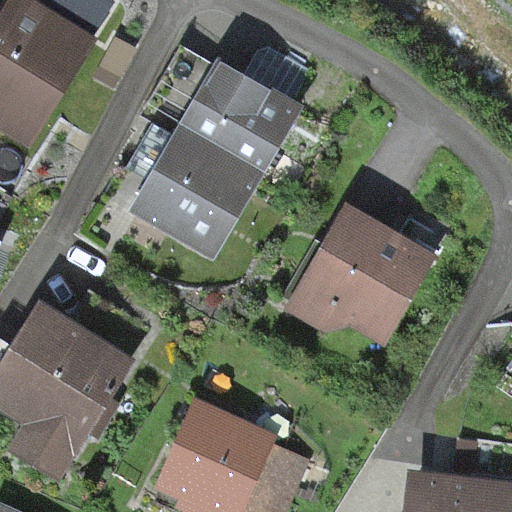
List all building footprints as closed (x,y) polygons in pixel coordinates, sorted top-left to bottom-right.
[(107,7),(96,0),(19,0),(0,31),(0,119),(26,136),(107,7)] [(244,83),(220,70),(179,140),(250,181),(291,111),(244,83)] [(250,181),(179,140),(159,174),(138,211),(209,252),(250,181)] [(396,242),(347,214),(302,294),(380,338),(420,266),(403,256),(392,250),(396,242)] [(138,379),(46,322),(0,394),(0,427),(30,446),(17,466),(64,496),(138,379)] [(302,511),(320,473),(199,420),(161,506),(175,511),(302,511)] [(511,511),(511,492),(412,488),(411,511),(511,511)]
